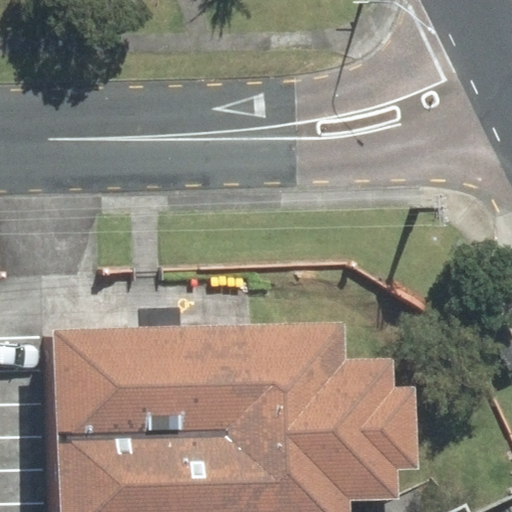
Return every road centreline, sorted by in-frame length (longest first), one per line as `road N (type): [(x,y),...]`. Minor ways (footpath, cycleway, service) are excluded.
road 1 (unclassified): [(138,141),(291,121),(344,99),(478,0)]
road 2 (unclassified): [(511,156),(370,157),(138,141)]
road 3 (unclassified): [(0,144),(138,141)]
